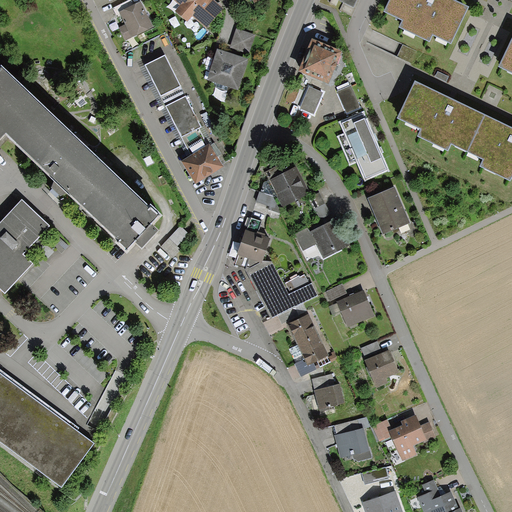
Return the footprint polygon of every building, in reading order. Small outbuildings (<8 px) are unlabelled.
[(130,0),(128,0),(112,8),(117,17),(121,15),(120,13),(131,7),(134,5),(130,0)] [(174,0),(182,6),(176,13),(188,22),(193,16),(207,28),(224,8),(214,0),(174,0)] [(452,0),(391,0),(385,14),(404,23),(401,30),(428,43),(432,35),(451,44),(468,7),(452,0)] [(131,7),(120,13),(121,15),(126,25),(118,28),(125,42),(153,28),(141,2),(134,5),(131,7)] [(231,48),(249,53),(254,36),(237,30),(231,48)] [(313,39),(299,71),(329,84),(343,51),(313,39)] [(511,39),(499,67),(511,73),(511,39)] [(232,56),(217,52),(207,82),(238,92),(248,62),(232,56)] [(166,55),(146,65),(166,105),(185,96),(166,55)] [(4,71),(0,76),(0,147),(5,143),(53,189),(51,194),(56,198),(60,203),(65,201),(110,243),(116,249),(115,251),(125,260),(135,251),(142,257),(155,243),(159,239),(151,232),(163,220),(99,160),(4,71)] [(416,82),(398,119),(422,130),(418,137),(448,151),(451,144),(468,152),(485,115),(416,82)] [(350,85),(337,91),(346,114),(360,108),(350,85)] [(324,93),(309,87),(300,108),(314,114),(324,93)] [(185,96),(166,105),(187,147),(191,155),(207,145),(199,128),(201,127),(185,96)] [(363,114),(341,124),(365,180),(388,171),(363,114)] [(511,127),(485,115),(468,152),(483,160),(480,166),(511,181),(511,177),(511,127)] [(210,144),(182,161),(196,183),(223,166),(218,157),(222,154),(215,143),(211,146),(210,144)] [(264,184),(261,193),(260,192),(256,202),(268,206),(266,210),(280,215),(281,213),(272,196),(276,194),(283,207),(310,193),(297,168),(283,175),(279,166),(266,173),(270,181),(264,184)] [(393,191),(366,203),(374,222),(378,220),(386,237),(410,226),(393,191)] [(320,194),(308,200),(319,222),(332,216),(320,194)] [(0,225),(0,290),(6,296),(35,264),(26,256),(52,228),(22,201),(0,225)] [(247,230),(246,230),(237,253),(263,261),(270,238),(265,237),(266,234),(258,231),(262,221),(251,218),(247,230)] [(335,220),(310,233),(316,245),(323,259),(348,247),(335,220)] [(189,235),(181,227),(169,239),(178,247),(189,235)] [(308,229),(294,236),(302,252),(316,245),(310,233),(308,229)] [(181,251),(169,239),(161,248),(173,259),(181,251)] [(272,262),(263,261),(237,253),(234,265),(244,268),(270,319),(277,316),(281,324),(297,316),(294,308),(318,296),(312,282),(309,284),(305,275),(301,277),(300,276),(286,283),(291,293),(289,294),(272,262)] [(342,284),(324,292),(329,302),(347,293),(342,284)] [(364,290),(336,302),(337,303),(329,307),(333,314),(341,310),(348,327),(375,315),(364,290)] [(309,314),(288,324),(298,345),(319,334),(309,314)] [(314,363),(329,356),(324,346),(319,334),(298,345),(289,349),(296,363),(295,364),(301,377),(317,369),(314,363)] [(378,340),(361,348),(365,357),(382,349),(378,340)] [(390,349),(364,360),(377,388),(389,383),(387,378),(401,373),(390,349)] [(333,355),(329,357),(332,362),(338,359),(334,352),(332,353),(333,355)] [(0,442),(62,489),(94,446),(77,433),(79,429),(0,370),(0,442)] [(312,379),(320,412),(335,408),(334,406),(345,403),(340,385),(335,386),(332,374),(312,379)] [(401,421),(402,425),(392,429),(389,430),(391,436),(402,461),(417,455),(413,446),(423,441),(424,444),(437,438),(430,421),(421,425),(416,415),(401,421)] [(368,417),(334,425),(337,435),(364,428),(371,427),(368,417)] [(388,419),(372,427),(379,442),(391,436),(389,430),(392,429),(388,419)] [(364,428),(337,435),(335,435),(341,458),(352,455),(353,458),(358,461),(372,458),(364,428)] [(387,467),(362,473),(365,484),(390,478),(387,467)] [(427,493),(418,497),(424,511),(462,511),(460,508),(458,509),(451,492),(442,496),(435,479),(423,484),(427,493)] [(403,511),(396,491),(362,502),(365,511),(403,511)]
